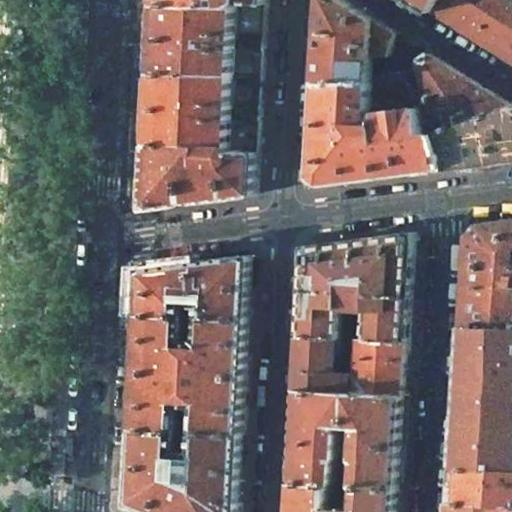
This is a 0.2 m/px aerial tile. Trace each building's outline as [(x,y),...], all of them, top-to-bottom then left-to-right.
[(325,0),(321,82),(375,81),(376,55),(389,58),(399,33),(378,20),(346,0),(325,0)] [(416,0),(436,12),(444,0),(416,0)] [(444,0),(436,12),(481,40),(505,0),(444,0)] [(511,0),(505,0),(481,40),(511,59),(511,0)] [(266,77),(270,3),(247,1),(243,7),(162,3),(158,72),(239,76),(266,77)] [(511,106),(511,103),(431,53),(423,58),(441,132),(441,133),(511,106)] [(155,141),(235,145),(240,150),(262,151),(266,77),(239,76),(158,72),(155,141)] [(417,77),(383,75),(383,76),(381,80),(375,81),(373,101),(379,100),(384,99),(421,94),(417,77)] [(375,81),(321,82),(316,174),(327,184),(388,176),(382,124),(372,123),(373,107),(378,107),(379,100),(373,101),(375,81)] [(382,124),(388,176),(448,168),(441,133),(441,132),(431,134),(424,106),(383,112),(382,124)] [(511,106),(441,133),(448,168),(511,160),(511,106)] [(235,145),(155,141),(151,207),(152,207),(259,193),(260,192),(262,152),(262,151),(240,150),(235,145)] [(511,220),(483,224),(474,234),(468,325),(487,325),(511,325),(511,220)] [(416,233),(366,240),(363,306),(377,307),(377,316),(362,315),(362,321),(361,337),(365,337),(376,338),(412,340),(419,235),(418,234),(418,233),(416,233)] [(311,247),(307,334),(346,336),(361,337),(362,321),(362,315),(347,314),(348,305),(363,306),(366,240),(311,247)] [(192,263),(150,268),(148,269),(148,270),(146,311),(191,314),(206,315),(253,317),(256,257),(256,255),(255,255),(254,254),(192,263)] [(191,314),(146,311),(142,370),(250,376),(253,317),(206,315),(204,341),(197,339),(190,340),(191,314)] [(511,325),(487,325),(468,325),(464,379),(462,413),(509,416),(511,415),(511,325)] [(412,340),(376,338),(365,337),(361,337),(346,336),(307,334),(304,387),(356,391),(408,394),(412,340)] [(185,431),(199,432),(247,435),(250,376),(142,370),(139,429),(185,431)] [(304,387),(299,480),(339,483),(340,481),(342,458),(344,456),(348,456),(349,450),(344,450),(346,431),(343,429),(344,424),(354,425),(356,391),(304,387)] [(402,486),(408,394),(356,391),(354,425),(365,425),(365,430),(362,432),(361,456),(358,456),(358,461),(356,465),(355,481),(361,481),(361,483),(362,484),(363,484),(402,486)] [(511,415),(509,416),(462,413),(458,465),(511,470),(511,415)] [(185,431),(139,429),(135,503),(157,511),(242,511),(247,435),(199,432),(185,431)] [(511,470),(458,465),(456,501),(511,504),(511,470)] [(339,483),(299,480),(297,511),(349,511),(350,507),(350,503),(346,503),(345,507),(337,506),(338,483),(339,483)] [(400,511),(402,486),(363,484),(362,508),(350,507),(349,511),(400,511)] [(511,511),(511,504),(456,501),(455,511),(511,511)]
